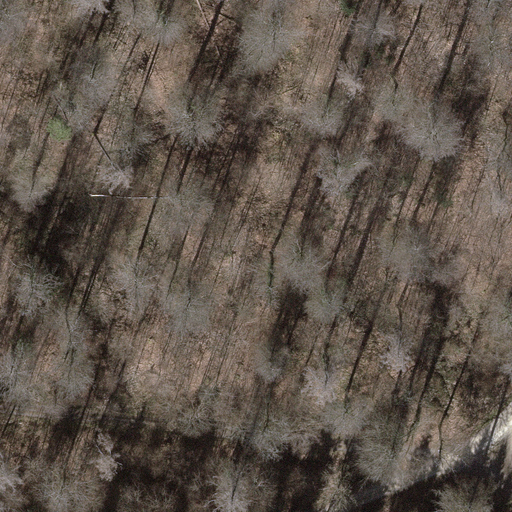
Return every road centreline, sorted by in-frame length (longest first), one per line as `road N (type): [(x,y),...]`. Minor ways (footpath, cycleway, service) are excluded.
road 1 (track): [(477,455),(0,400)]
road 2 (track): [(477,455),(322,511)]
